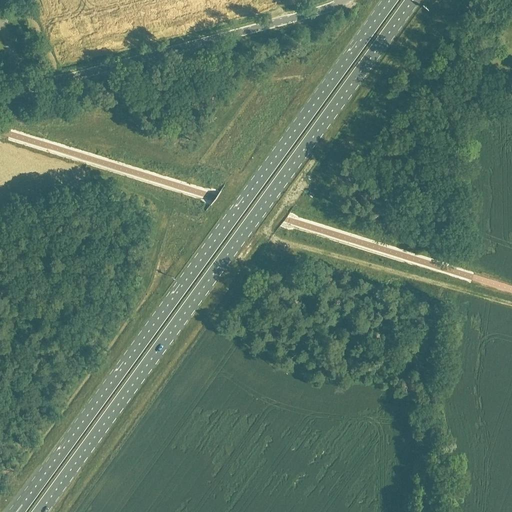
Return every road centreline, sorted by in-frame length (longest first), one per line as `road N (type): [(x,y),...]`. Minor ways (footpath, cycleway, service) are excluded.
road 1 (trunk): [(36,511),(409,0)]
road 2 (trunk): [(394,0),(25,506)]
road 3 (unclassified): [(345,0),(0,96)]
